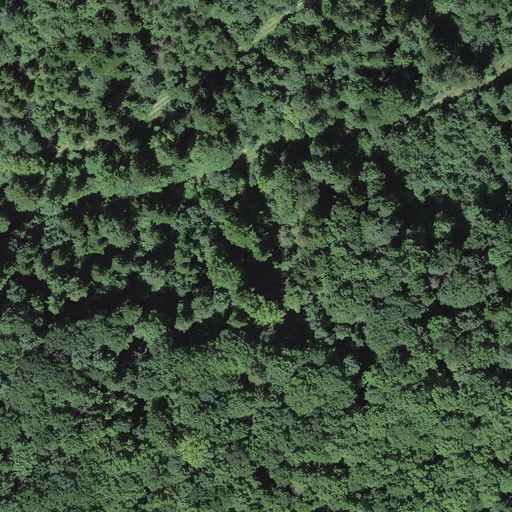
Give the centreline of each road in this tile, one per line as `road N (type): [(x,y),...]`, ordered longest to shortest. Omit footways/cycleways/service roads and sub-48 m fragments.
road 1 (track): [(0,222),(205,172),(511,75)]
road 2 (track): [(309,0),(110,137),(0,150)]
